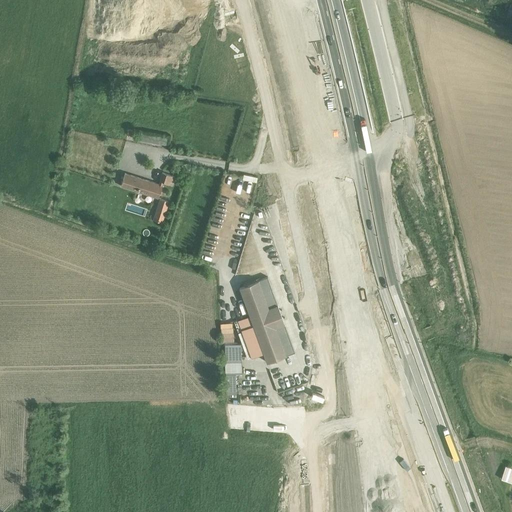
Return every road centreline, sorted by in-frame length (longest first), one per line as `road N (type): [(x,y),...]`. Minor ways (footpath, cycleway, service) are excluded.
road 1 (trunk): [(392,511),(323,117),(317,0)]
road 2 (trunk): [(320,173),(378,511)]
road 3 (unclassified): [(256,0),(320,173)]
road 4 (trunk): [(280,0),(320,173)]
